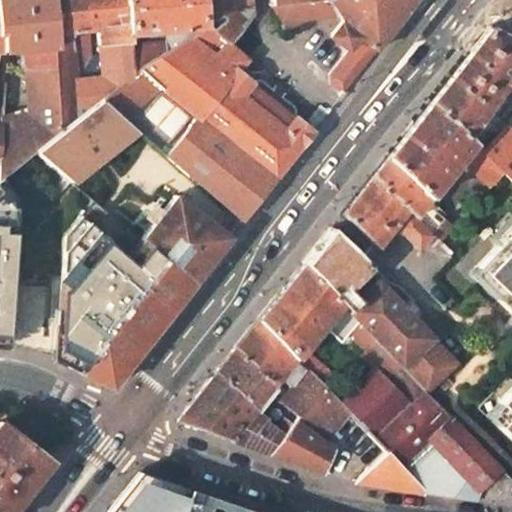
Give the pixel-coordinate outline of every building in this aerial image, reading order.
[(48,0),(0,0),(0,37),(1,40),(3,51),(20,50),(25,109),(11,113),(0,116),(0,174),(35,149),(58,132),(48,0)] [(48,0),(58,132),(102,101),(129,81),(122,0),(48,0)] [(122,0),(129,81),(140,73),(201,29),(198,12),(196,0),(122,0)] [(227,17),(212,29),(225,42),(228,45),(252,13),(249,7),(248,0),(196,0),(198,12),(222,9),(227,17)] [(314,0),(271,5),(286,33),(300,26),(300,22),(338,15),(346,27),(356,37),(328,73),(329,82),(340,91),(411,0),(314,0)] [(271,177),(308,131),(235,72),(213,54),(225,42),(212,29),(207,24),(201,29),(140,73),(157,86),(193,115),(271,177)] [(477,117),(496,91),(503,95),(509,87),(502,82),(511,67),(511,33),(504,32),(487,28),(429,101),(464,135),(473,124),(477,126),(482,121),(477,117)] [(235,72),(245,59),(228,45),(225,42),(213,54),(235,72)] [(511,67),(502,82),(509,87),(511,89),(511,67)] [(118,115),(157,86),(140,73),(129,81),(102,101),(118,115)] [(0,116),(11,113),(12,83),(1,82),(0,96),(0,116)] [(35,149),(71,180),(84,170),(76,160),(85,152),(93,162),(105,152),(97,143),(107,135),(115,145),(134,129),(118,115),(102,101),(58,132),(35,149)] [(423,202),(442,179),(446,182),(452,175),(448,171),(459,159),(485,183),(499,168),(480,151),(464,135),(429,101),(370,175),(436,240),(448,227),(423,202)] [(271,177),(193,115),(164,154),(238,219),(271,177)] [(511,134),(503,127),(480,151),(499,168),(511,180),(511,134)] [(105,152),(115,145),(107,135),(97,143),(105,152)] [(84,170),(93,162),(85,152),(76,160),(84,170)] [(436,240),(370,175),(340,213),(373,245),(392,224),(416,248),(422,242),(426,245),(428,242),(432,245),(436,240)] [(0,179),(0,343),(3,344),(6,298),(0,294),(0,291),(7,281),(13,197),(0,179)] [(225,237),(174,194),(160,211),(152,221),(145,229),(139,237),(190,280),(225,237)] [(190,280),(139,237),(127,227),(93,199),(63,235),(58,291),(69,303),(56,318),(53,359),(108,384),(190,280)] [(152,221),(160,211),(153,205),(145,215),(152,221)] [(494,242),(511,223),(511,215),(508,213),(487,235),(494,242)] [(134,220),(127,227),(139,237),(145,229),(134,220)] [(511,223),(494,242),(472,265),(499,291),(493,297),(511,314),(511,381),(492,403),(505,415),(494,426),(511,443),(511,441),(511,223)] [(430,338),(374,281),(356,298),(345,287),(365,264),(328,228),(301,261),(401,366),(430,338)] [(337,402),(349,389),(302,348),(319,325),(338,339),(347,330),(352,334),(352,339),(363,349),(360,353),(370,366),(391,386),(406,372),(401,366),(301,261),(256,318),(320,385),(337,402)] [(499,291),(472,265),(466,271),(493,297),(499,291)] [(344,410),(337,402),(320,385),(256,318),(175,420),(320,471),(331,451),(318,441),(344,410)] [(425,391),(454,363),(430,338),(401,366),(406,372),(425,391)] [(499,469),(425,391),(406,372),(391,386),(370,366),(349,389),(337,402),(382,450),(419,491),(468,499),(499,469)] [(505,415),(492,403),(482,414),(494,426),(505,415)] [(0,511),(6,511),(21,493),(48,460),(0,421),(0,511)] [(382,450),(352,481),(419,491),(382,450)] [(504,505),(511,498),(511,482),(499,469),(468,499),(504,505)] [(192,490),(135,470),(104,509),(108,511),(175,511),(177,509),(185,511),(192,490)] [(254,511),(192,490),(185,511),(177,509),(175,511),(202,511),(203,511),(206,511),(254,511)]
